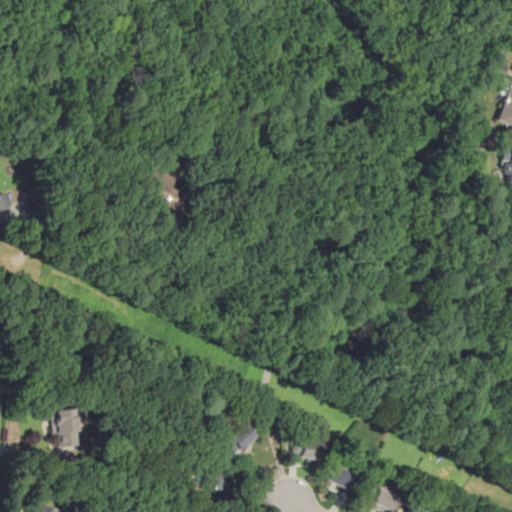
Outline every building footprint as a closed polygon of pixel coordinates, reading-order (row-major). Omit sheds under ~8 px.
[(511,89),(505,86),(491,118),(511,126),(511,89)] [(497,183),(511,183),(511,145),(497,145),(497,183)] [(187,185),(149,167),(136,193),(164,206),(160,213),(171,219),(187,185)] [(80,424),(80,407),(52,407),(52,444),(73,444),(73,424),(80,424)] [(224,441),(244,452),(255,430),(236,420),(224,441)] [(288,454),(316,461),(321,444),(292,436),(288,454)] [(321,479),(342,489),(350,472),(329,462),(321,479)] [(195,485),(218,493),(225,473),(202,465),(195,485)] [(359,499),(382,511),(387,511),(396,497),(369,481),(359,499)] [(50,511),(52,509),(31,501),(27,511),(50,511)] [(429,511),(410,503),(406,511),(429,511)]
